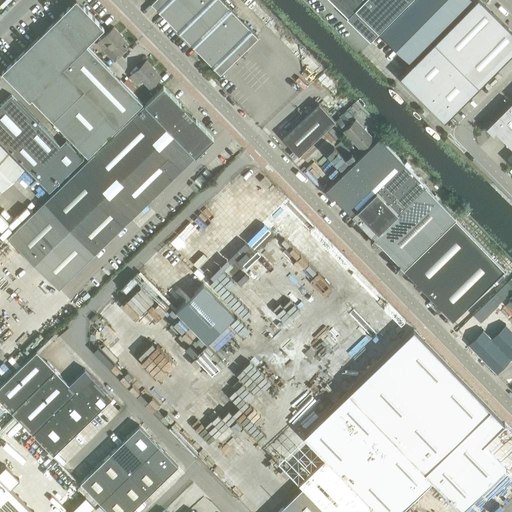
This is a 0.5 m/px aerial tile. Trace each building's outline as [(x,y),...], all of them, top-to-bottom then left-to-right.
[(76,0),(75,0),(2,71),(30,100),(32,98),(53,119),(84,89),(63,67),(87,44),(103,28),(76,0)] [(220,72),(244,49),(258,35),(223,0),(152,0),(151,1),(220,72)] [(370,39),(408,0),(332,0),(348,15),(347,16),(370,39)] [(407,4),(380,32),(409,62),(470,0),(408,0),(406,3),(407,4)] [(475,0),(400,76),(444,121),(511,52),(511,31),(480,0),(475,0)] [(114,61),(127,48),(125,45),(128,42),(114,26),(97,43),(114,61)] [(84,89),(53,119),(87,155),(143,102),(87,44),(63,67),(84,89)] [(149,87),(160,75),(146,60),(130,76),(136,83),(141,79),(149,87)] [(195,156),(213,137),(163,86),(144,104),(145,104),(8,236),(59,288),(195,155),(195,156)] [(60,144),(11,94),(0,104),(0,140),(49,190),(84,157),(65,139),(60,144)] [(486,127),(493,134),(496,131),(511,147),(511,101),(489,124),(486,127)] [(298,155),(335,120),(319,102),(282,137),(298,155)] [(361,148),(373,137),(356,119),(344,130),(361,148)] [(351,214),(404,162),(380,136),(326,188),(327,189),(325,191),(332,198),(334,196),(351,214)] [(0,190),(24,167),(0,142),(0,190)] [(400,269),(455,216),(404,162),(351,214),(373,236),(370,239),(375,244),(378,241),(387,250),(400,263),(396,266),(400,269)] [(289,197),(210,273),(268,335),(261,342),(286,367),(293,360),(302,368),(380,293),(289,197)] [(455,216),(400,269),(401,271),(404,268),(416,281),(414,283),(419,288),(421,286),(436,302),(434,304),(439,309),(441,307),(452,319),(505,269),(456,218),(457,217),(455,216)] [(203,283),(176,309),(206,341),(234,314),(203,283)] [(490,297),(473,313),(480,321),(497,305),(490,297)] [(483,329),(468,344),(496,373),(511,357),(511,330),(505,323),(491,337),(483,329)] [(324,455),(298,481),(303,486),(328,511),(396,511),(432,478),(461,509),(504,467),(505,468),(511,461),(511,428),(504,421),(413,328),(303,434),(324,455)] [(36,350),(0,385),(0,399),(11,411),(54,369),(36,350)] [(84,368),(69,383),(75,390),(96,412),(112,397),(91,375),(84,368)] [(54,369),(11,411),(32,432),(53,411),(75,390),(69,383),(54,369)] [(75,390),(53,411),(74,433),(96,412),(75,390)] [(53,411),(32,432),(53,454),(74,433),(53,411)] [(144,459),(159,445),(139,424),(124,439),(144,459)] [(129,473),(144,459),(124,439),(110,453),(129,473)] [(144,459),(163,479),(178,465),(159,445),(144,459)] [(95,467),(114,487),(129,473),(110,453),(95,467)] [(149,493),(163,479),(144,459),(129,473),(149,493)] [(0,511),(35,511),(11,487),(20,479),(6,464),(0,469),(0,511)] [(100,501),(114,487),(95,467),(80,481),(100,501)] [(134,507),(149,493),(129,473),(114,487),(134,507)] [(276,511),(328,511),(303,486),(276,511)] [(109,511),(129,511),(134,507),(114,487),(100,501),(109,511)]
